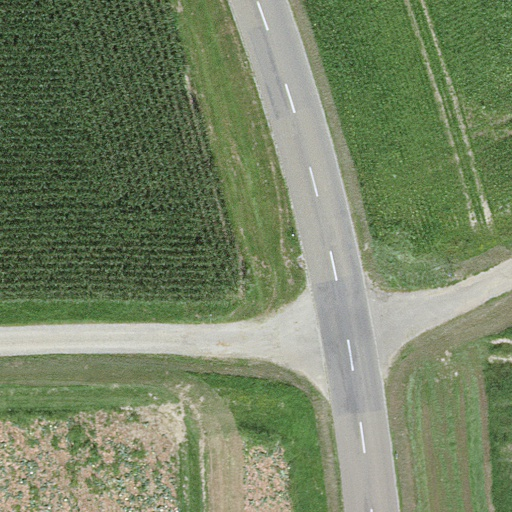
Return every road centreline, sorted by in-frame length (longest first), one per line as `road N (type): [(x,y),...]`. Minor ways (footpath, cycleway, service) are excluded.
road 1 (tertiary): [(258,0),(290,79),(348,342),(369,511)]
road 2 (track): [(511,277),(348,342),(0,345)]
